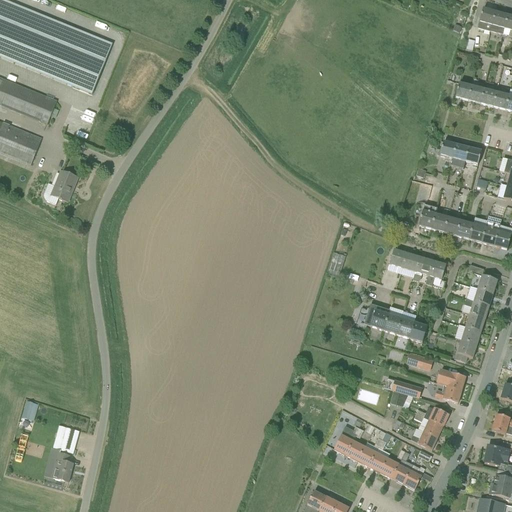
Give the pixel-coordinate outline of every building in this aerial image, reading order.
[(0,0),(0,59),(92,97),(113,45),(0,0)] [(490,34),(495,14),(483,11),(477,31),(484,33),(484,35),(489,36),(489,34),(490,35),(490,34)] [(490,34),(497,36),(496,38),(502,39),(502,37),(503,37),(508,18),(507,18),(496,15),(496,14),(495,14),(490,34)] [(508,18),(503,37),(511,39),(511,19),(508,18)] [(0,80),(0,107),(47,127),(57,103),(0,80)] [(480,106),(484,90),(485,87),(472,84),(471,89),(468,103),(473,104),(480,106)] [(471,89),(459,86),(455,100),(456,100),(468,103),(471,89)] [(496,95),(492,94),(492,92),(484,90),(480,106),(481,106),(492,109),(493,109),(496,95)] [(509,98),(508,98),(500,96),(501,94),(497,93),(496,95),(493,109),(505,112),(509,98)] [(0,154),(31,167),(41,141),(0,124),(0,154)] [(443,144),(439,158),(452,161),(456,147),(444,144),(443,144)] [(452,161),(450,168),(463,171),(464,165),(465,165),(468,150),(456,147),(452,161)] [(469,150),(468,150),(465,165),(477,168),(481,153),(480,153),(476,152),(468,150),(469,150)] [(506,175),(511,176),(511,162),(507,162),(502,160),(499,173),(506,175)] [(425,172),(418,171),(416,178),(423,180),(425,172)] [(78,180),(61,173),(55,187),(48,185),(44,196),(44,199),(45,201),(46,203),(56,207),(58,200),(68,204),(69,204),(67,203),(73,187),(75,188),(78,180)] [(511,190),(511,176),(506,175),(503,187),(511,190)] [(503,201),(507,202),(511,203),(511,190),(503,187),(502,188),(497,186),(496,192),(501,194),(500,199),(503,199),(503,201)] [(437,211),(424,207),(418,228),(419,229),(419,228),(431,231),(431,232),(435,217),(437,211)] [(448,221),(435,217),(431,232),(443,235),(444,235),(448,221)] [(456,239),(460,224),(448,221),(444,235),(456,238),(456,239)] [(473,227),(469,242),(481,245),(487,225),(487,224),(475,221),(473,227)] [(473,227),(460,224),(456,239),(457,239),(457,238),(469,242),(468,242),(469,242),(473,227)] [(494,249),(500,228),(487,225),(481,245),(482,245),(494,248),(494,249)] [(506,252),(507,252),(511,237),(505,236),(506,230),(500,228),(494,249),(506,252)] [(393,252),(389,268),(402,272),(407,256),(393,252)] [(336,255),(329,276),(338,279),(345,258),(336,255)] [(419,260),(409,257),(407,256),(402,272),(415,276),(419,260)] [(432,264),(421,260),(419,260),(415,276),(413,283),(417,285),(419,284),(421,278),(428,279),(432,264)] [(434,281),(441,283),(446,268),(432,264),(428,279),(425,287),(431,289),(434,281)] [(468,274),(482,278),(484,271),(470,267),(468,274)] [(493,296),(494,292),(497,283),(482,278),(477,291),(493,296)] [(489,309),(491,301),(493,296),(477,291),(473,304),(489,309)] [(358,296),(361,303),(367,300),(364,294),(358,296)] [(485,322),(487,313),(489,309),(473,304),(466,302),(461,315),(469,317),(485,322)] [(389,313),(370,307),(364,327),(383,333),(388,317),(389,313)] [(383,333),(388,334),(396,337),(401,321),(388,317),(383,333)] [(481,335),(484,324),(485,322),(469,317),(465,330),(481,335)] [(396,337),(409,341),(414,325),(401,321),(396,337)] [(422,345),(427,329),(414,325),(409,341),(422,345)] [(477,348),(479,339),(481,335),(465,330),(461,343),(477,348)] [(461,343),(457,356),(455,362),(465,365),(467,359),(472,361),(477,348),(461,343)] [(430,373),(433,362),(409,355),(406,366),(430,373)] [(465,380),(451,375),(440,372),(437,385),(444,388),(461,393),(465,380)] [(392,392),(391,393),(419,401),(422,390),(394,382),(394,383),(387,380),(384,390),(392,392)] [(501,401),(511,404),(511,388),(505,386),(501,401)] [(434,399),(448,403),(457,406),(461,393),(444,388),(442,393),(437,392),(434,399)] [(399,396),(393,394),(390,405),(396,407),(399,396)] [(374,397),(365,395),(363,402),(372,404),(374,397)] [(400,396),(397,407),(403,409),(404,405),(408,398),(400,396)] [(32,409),(25,407),(22,416),(29,418),(32,409)] [(448,417),(434,410),(434,411),(428,408),(425,415),(423,420),(428,422),(443,429),(448,417)] [(491,432),(505,436),(506,435),(511,437),(511,421),(496,417),(491,432)] [(357,428),(359,429),(362,425),(363,423),(357,420),(354,427),(357,428)] [(443,429),(428,422),(423,434),(437,441),(443,429)] [(369,427),(366,433),(371,436),(374,429),(369,427)] [(74,456),(78,438),(80,433),(59,428),(52,450),(74,456)] [(351,437),(355,439),(359,430),(355,428),(351,437)] [(359,430),(355,439),(359,441),(364,433),(359,430)] [(375,448),(378,450),(382,443),(384,438),(386,436),(381,433),(377,440),(378,441),(375,448)] [(412,438),(410,442),(432,453),(437,441),(423,434),(420,441),(412,438)] [(353,443),(341,437),(334,452),(345,457),(353,443)] [(357,463),(364,449),(353,443),(345,457),(357,463)] [(382,443),(378,450),(383,452),(386,445),(382,443)] [(405,454),(405,455),(409,447),(405,445),(402,452),(401,452),(397,460),(401,462),(405,454)] [(497,472),(505,473),(506,467),(507,467),(508,465),(507,465),(509,455),(510,455),(510,453),(487,448),(484,465),(499,468),(497,472)] [(376,455),(364,449),(357,463),(368,469),(376,455)] [(418,458),(429,464),(432,459),(420,453),(418,458)] [(46,478),(53,480),(69,484),(73,466),(68,465),(70,458),(56,454),(54,461),(51,460),(48,472),(46,478)] [(391,481),(403,487),(413,467),(406,464),(409,457),(405,455),(405,454),(401,462),(399,467),(391,481)] [(380,475),(387,461),(376,455),(368,469),(380,475)] [(399,467),(387,461),(380,475),(391,481),(399,467)] [(414,493),(421,479),(425,472),(420,469),(419,470),(413,467),(403,487),(414,493)] [(511,475),(509,474),(505,473),(497,472),(495,478),(494,477),(492,485),(491,484),(491,485),(511,489),(511,475)] [(433,479),(423,474),(421,479),(431,484),(433,479)] [(511,502),(511,495),(511,490),(511,489),(491,485),(488,496),(508,500),(508,502),(511,502)] [(314,493),(309,502),(304,511),(318,511),(326,499),(314,493)] [(333,511),(337,505),(326,499),(318,511),(333,511)] [(504,511),(505,507),(480,501),(477,511),(504,511)]
